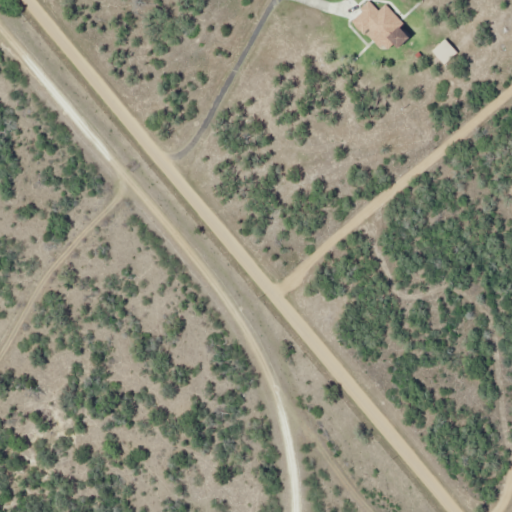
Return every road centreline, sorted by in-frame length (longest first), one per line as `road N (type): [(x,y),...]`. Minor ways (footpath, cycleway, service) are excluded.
road 1 (residential): [(460,511),(30,0)]
road 2 (residential): [(0,24),(199,260),(268,361),(288,419),(299,511)]
road 3 (residential): [(490,511),(511,486),(511,203)]
road 4 (residential): [(170,167),(210,118),(274,0),(336,12)]
